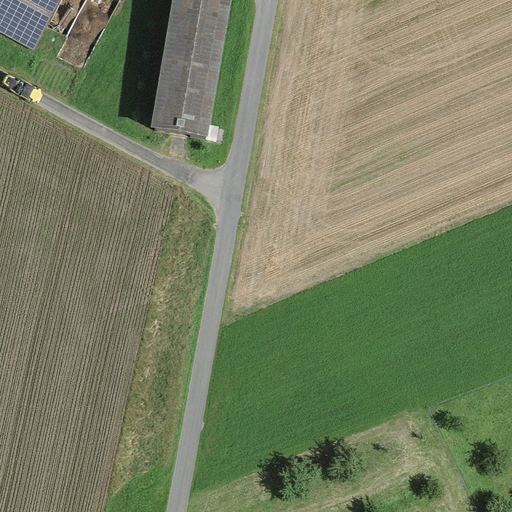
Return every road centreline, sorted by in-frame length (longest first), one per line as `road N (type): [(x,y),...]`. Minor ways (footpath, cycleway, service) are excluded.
road 1 (unclassified): [(174,511),(270,0)]
road 2 (track): [(230,200),(0,78)]
